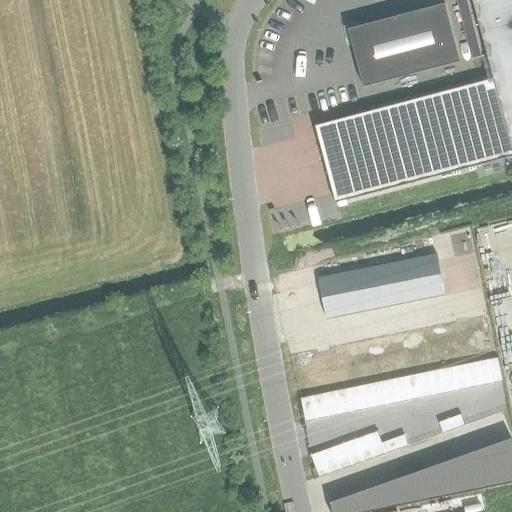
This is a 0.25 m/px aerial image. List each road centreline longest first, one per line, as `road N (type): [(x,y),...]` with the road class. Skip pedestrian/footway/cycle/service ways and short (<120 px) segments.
road 1 (unclassified): [(302,511),(238,140),(233,47),(250,0)]
road 2 (unknown): [(295,475),(511,424)]
